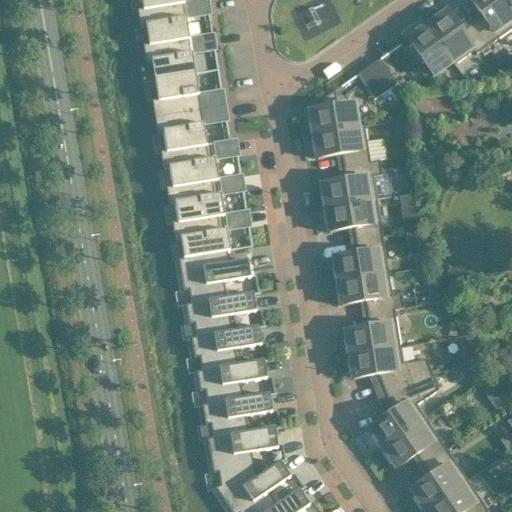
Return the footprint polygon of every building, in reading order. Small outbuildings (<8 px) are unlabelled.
[(184,5),(182,0),(141,0),(143,11),(138,12),(184,5)] [(340,22),(329,0),(328,0),(297,16),(308,38),(340,22)] [(488,48),(511,31),(511,18),(499,0),(468,0),(482,19),(472,26),(488,48)] [(511,0),(499,0),(511,18),(511,0)] [(189,41),(184,5),(138,12),(141,29),(146,29),(149,46),(144,47),(144,48),(189,41)] [(476,56),(488,48),(472,26),(462,34),(448,14),(441,18),(439,15),(427,24),(429,26),(427,28),(455,67),(474,53),(476,56)] [(454,67),(455,67),(427,28),(426,29),(424,26),(412,35),(414,37),(407,42),(409,44),(403,49),(415,67),(422,62),(432,77),(452,64),(454,67)] [(195,76),(189,41),(144,48),(147,65),(152,64),(155,82),(195,76)] [(511,68),(506,60),(499,65),(506,75),(511,70),(511,68)] [(380,61),(368,69),(386,94),(397,86),(380,61)] [(368,69),(357,77),(374,102),(386,94),(368,69)] [(195,76),(155,82),(158,101),(153,102),(155,119),(201,112),(195,76)] [(402,82),(397,85),(404,93),(408,90),(402,82)] [(337,108),(335,94),(335,93),(321,102),(322,110),(310,112),(311,120),(308,120),(310,135),(313,134),(314,136),(365,128),(365,127),(357,129),(353,105),(337,108)] [(419,98),(414,110),(427,116),(432,104),(419,98)] [(207,147),(201,112),(155,119),(158,136),(164,135),(166,153),(161,154),(161,155),(207,147)] [(342,157),(344,169),(380,163),(370,164),(365,128),(314,136),(314,138),(311,139),(313,154),(316,153),(318,161),(342,157)] [(209,161),(207,148),(207,147),(161,155),(164,171),(169,171),(172,188),(167,189),(167,190),(218,182),(215,161),(209,161)] [(326,210),(377,202),(373,179),(382,177),(380,163),(344,169),(346,182),(322,186),(323,193),(320,194),(322,208),(325,208),(326,210)] [(221,196),(219,196),(214,197),(212,184),(218,183),(218,182),(167,190),(170,207),(175,206),(178,224),(173,225),(173,226),(224,217),(221,196)] [(411,196),(399,198),(400,205),(412,203),(411,196)] [(356,243),(383,238),(377,202),(326,210),(326,212),(323,212),(325,227),(328,227),(329,234),(354,230),(356,243)] [(224,217),(173,226),(175,243),(181,242),(184,260),(230,253),(226,232),(220,233),(218,219),(224,218),(224,217)] [(418,233),(406,235),(407,242),(420,240),(418,233)] [(337,283),(388,275),(383,238),(356,243),(358,255),(334,259),(335,266),(332,267),(334,282),(337,281),(337,283)] [(230,253),(184,260),(178,261),(183,292),(189,292),(191,305),(186,306),(186,307),(253,296),(253,295),(226,300),(224,284),(250,280),(248,262),(229,265),(227,254),(230,253)] [(461,264),(446,275),(460,294),(475,282),(461,264)] [(394,312),(388,275),(337,283),(338,285),(335,286),(337,300),(340,300),(341,308),(366,304),(368,316),(394,312)] [(431,292),(428,293),(430,306),(440,304),(431,292)] [(197,339),(232,333),(229,318),(256,313),(253,296),(186,307),(189,326),(194,325),(197,339)] [(370,329),(364,329),(345,332),(347,340),(344,340),(346,355),(349,355),(349,357),(400,349),(394,312),(368,316),(370,329)] [(473,327),(463,334),(469,342),(478,335),(473,327)] [(258,329),(232,333),(197,339),(191,340),(194,360),(200,359),(202,373),(197,373),(197,374),(264,363),(237,367),(235,351),(261,347),(258,329)] [(403,365),(400,349),(349,357),(350,359),(347,359),(349,374),(352,374),(353,381),(378,377),(386,395),(432,377),(426,361),(403,365)] [(511,369),(506,361),(493,370),(503,385),(511,378),(511,369)] [(267,381),(264,363),(197,374),(200,393),(205,392),(207,406),(202,407),(269,397),(269,396),(243,400),(240,385),(267,381)] [(487,371),(477,377),(481,383),(491,377),(487,371)] [(393,413),(385,419),(369,430),(373,436),(371,438),(379,450),(382,448),(383,450),(426,421),(416,407),(439,392),(432,377),(386,395),(393,413)] [(272,414),(269,397),(202,407),(205,427),(211,426),(213,440),(207,441),(208,441),(275,430),(248,434),(246,418),(272,414)] [(503,397),(491,405),(498,415),(510,408),(503,397)] [(446,452),(426,421),(383,450),(384,452),(381,453),(390,466),(392,464),(397,470),(417,456),(424,467),(446,452)] [(278,450),(275,430),(208,441),(213,475),(218,474),(220,487),(215,490),(255,475),(251,454),(278,450)] [(425,511),(467,482),(446,452),(424,467),(431,477),(411,491),(415,497),(413,499),(421,511),(423,510),(425,511)] [(258,479),(255,475),(215,490),(230,511),(270,511),(299,492),(277,507),(268,494),(290,479),(290,478),(280,464),(258,479)] [(487,511),(467,482),(425,511),(487,511)] [(302,511),(309,507),(299,492),(270,511),(302,511)]
